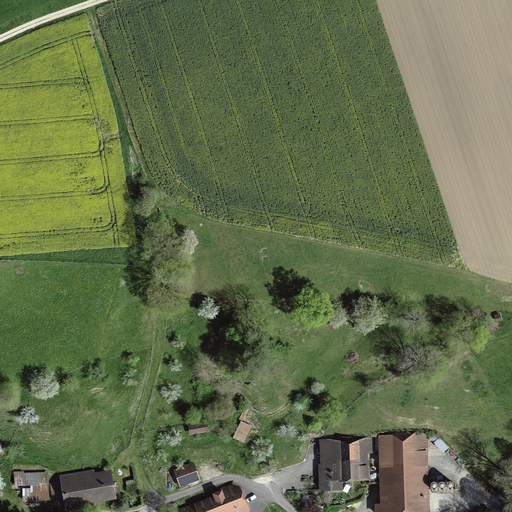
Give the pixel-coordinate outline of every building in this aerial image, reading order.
[(248,411),(238,407),(225,436),(243,444),(251,426),(242,422),(248,411)] [(207,422),(188,425),(190,436),(209,433),(207,422)] [(392,435),(378,436),(380,505),(374,505),(374,511),(429,511),(428,433),(392,434),(392,435)] [(372,437),(319,440),(320,464),(318,465),(319,493),(343,491),(343,484),(370,482),(369,463),(368,463),(367,454),(373,454),(372,437)] [(194,462),(173,470),(180,488),(200,481),(194,462)] [(94,470),(59,476),(60,482),(50,484),(53,507),(64,505),(64,511),(67,511),(95,508),(95,504),(117,501),(112,471),(95,474),(94,470)] [(123,471),(125,482),(126,482),(126,486),(136,485),(135,480),(131,480),(129,470),(123,471)] [(22,489),(23,502),(49,501),(48,472),(24,473),(24,471),(14,472),(14,487),(30,486),(30,489),(22,489)] [(193,504),(178,510),(178,511),(250,511),(240,488),(232,484),(220,489),(221,492),(212,495),(213,497),(193,505),(193,504)]
